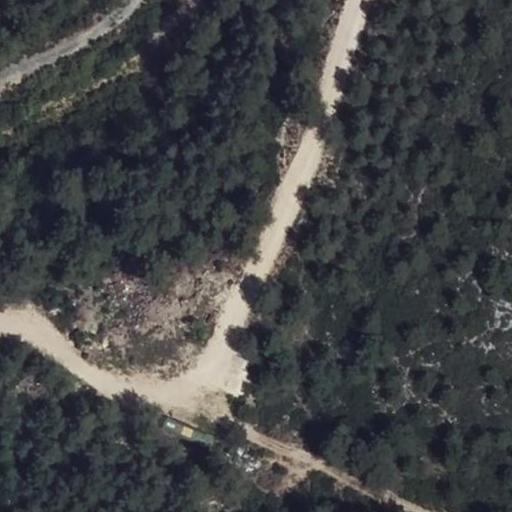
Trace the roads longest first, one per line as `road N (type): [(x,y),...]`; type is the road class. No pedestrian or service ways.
road 1 (track): [(0,334),(37,334),(187,404),(251,299),(369,0)]
road 2 (track): [(187,404),(449,511)]
road 3 (track): [(128,0),(0,76)]
